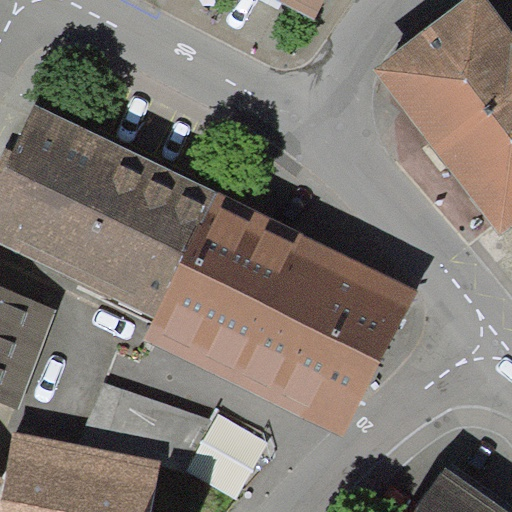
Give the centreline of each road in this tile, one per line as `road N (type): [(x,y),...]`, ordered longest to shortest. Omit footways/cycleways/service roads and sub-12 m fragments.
road 1 (residential): [(498,340),(418,233),(307,123)]
road 2 (residential): [(307,123),(76,0)]
road 3 (residential): [(310,511),(425,388),(498,340)]
road 4 (residential): [(401,0),(307,123)]
